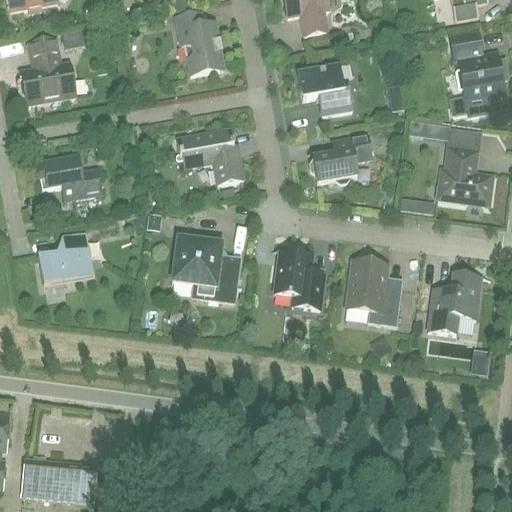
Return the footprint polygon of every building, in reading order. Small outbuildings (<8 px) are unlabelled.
[(58,7),(56,0),(6,0),(10,15),(28,12),(29,17),(41,15),(40,10),(58,7)] [(88,0),(92,25),(110,22),(106,0),(88,0)] [(324,15),(329,14),(326,0),(283,0),(287,22),(300,20),(303,41),(328,36),(324,15)] [(488,7),(486,0),(461,0),(462,1),(450,4),(454,25),(478,21),(476,9),(488,7)] [(223,74),(215,27),(203,29),(201,17),(175,21),(181,51),(185,50),(190,80),(223,74)] [(82,34),(62,37),(65,53),(84,50),(82,34)] [(507,82),(504,64),(498,65),(497,57),(482,60),(478,36),(449,41),(453,65),(457,64),(465,105),(504,98),(501,83),(507,82)] [(75,100),(69,68),(60,70),(55,44),(29,48),(34,74),(21,77),(22,85),(20,85),(19,89),(20,99),(23,101),(25,101),(26,109),(75,100)] [(352,115),(348,95),(343,96),(338,70),(297,77),(302,104),(318,101),(321,121),(352,115)] [(402,105),(390,108),(392,116),(404,113),(402,105)] [(423,142),(425,128),(411,127),(409,140),(423,142)] [(235,162),(230,133),(176,143),(179,161),(181,160),(184,172),(213,167),(217,189),(243,185),(239,161),(235,162)] [(357,180),(354,166),(371,163),(367,139),(332,146),(334,157),(312,161),(312,163),(309,169),(310,175),(315,178),(317,187),(335,184),(340,188),(346,187),(350,181),(357,180)] [(488,210),(492,180),(474,178),(477,156),(448,152),(445,174),(441,173),(437,203),(488,210)] [(101,198),(97,174),(80,177),(77,161),(37,168),(42,195),(62,191),(64,205),(101,198)] [(401,203),(399,214),(410,216),(412,204),(401,203)] [(149,218),(147,233),(160,234),(162,220),(149,218)] [(94,282),(86,237),(62,241),(64,255),(37,260),(40,274),(42,273),(45,291),(94,282)] [(235,238),(235,262),(245,262),(246,239),(235,238)] [(234,307),(239,263),(220,261),(222,247),(177,241),(171,286),(194,289),(192,301),(234,307)] [(319,314),(324,279),(310,277),(312,259),(280,255),(274,298),(293,300),(292,310),(319,314)] [(396,331),(401,293),(385,290),(388,269),(352,265),(346,312),(368,315),(367,327),(396,331)] [(475,324),(481,282),(467,280),(467,278),(464,273),(458,273),(453,276),(450,295),(433,293),(427,335),(456,339),(458,322),(475,324)] [(413,323),(411,335),(421,336),(423,325),(413,323)] [(7,456),(10,419),(0,418),(0,493),(3,493),(6,466),(0,465),(0,459),(0,455),(7,456)] [(92,506),(96,470),(25,463),(22,500),(92,506)]
